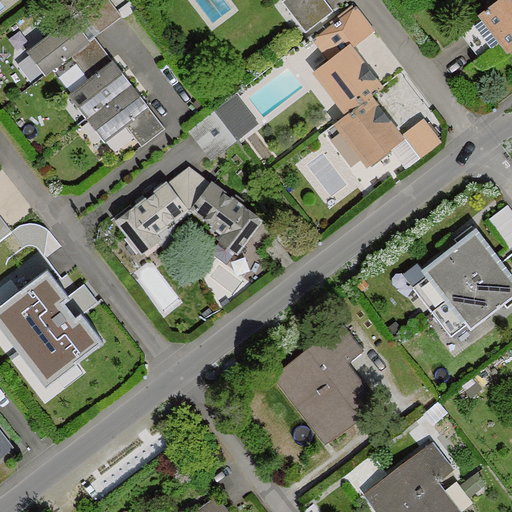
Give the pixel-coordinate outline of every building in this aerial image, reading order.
[(109,0),(95,0),(28,51),(47,76),(73,56),(90,79),(70,94),(107,143),(128,127),(143,147),(166,130),(97,38),(123,18),(109,0)] [(324,0),(286,0),(283,3),(306,32),(333,11),(324,0)] [(511,0),(502,0),(480,17),(509,55),(511,53),(511,0)] [(387,88),(356,48),(376,32),(357,7),(314,40),(331,62),(316,73),(349,116),(337,125),(371,168),(408,140),(422,159),(443,143),(425,119),(405,135),(376,97),(387,88)] [(237,94),(216,110),(239,141),(260,124),(237,94)] [(216,110),(189,130),(212,161),(239,141),(216,110)] [(190,167),(117,222),(144,256),(163,241),(159,236),(191,211),(223,235),(219,241),(240,256),(266,222),(190,167)] [(511,243),(511,203),(495,213),(511,243)] [(0,260),(20,243),(0,216),(0,260)] [(511,301),(511,272),(480,231),(429,270),(475,330),(511,301)] [(364,348),(341,318),(271,370),(325,440),(378,400),(348,360),(364,348)] [(0,460),(14,449),(0,430),(0,460)] [(432,440),(364,492),(379,511),(461,511),(437,480),(453,468),(432,440)] [(229,511),(216,494),(191,511),(229,511)]
